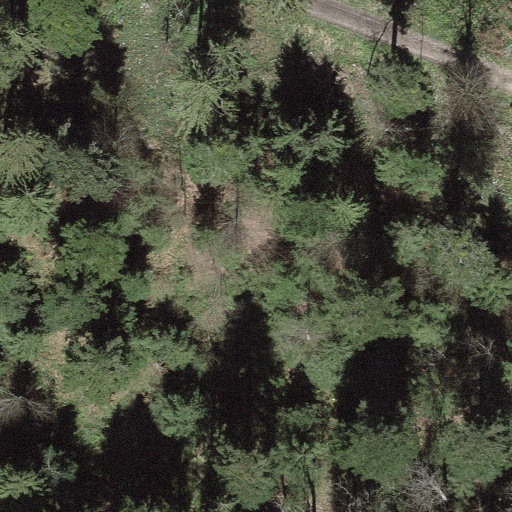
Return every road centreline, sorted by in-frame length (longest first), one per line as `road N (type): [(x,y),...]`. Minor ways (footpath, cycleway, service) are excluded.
road 1 (track): [(285,0),(511,87)]
road 2 (track): [(249,511),(132,450)]
